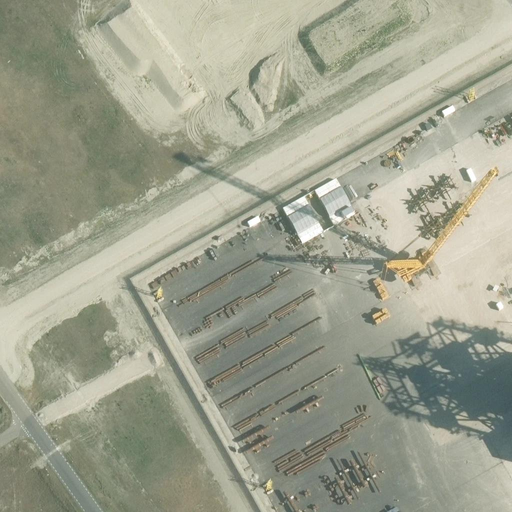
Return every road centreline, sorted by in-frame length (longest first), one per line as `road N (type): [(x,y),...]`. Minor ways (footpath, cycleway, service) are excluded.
road 1 (unclassified): [(0,327),(511,22)]
road 2 (unclassified): [(90,511),(0,383)]
